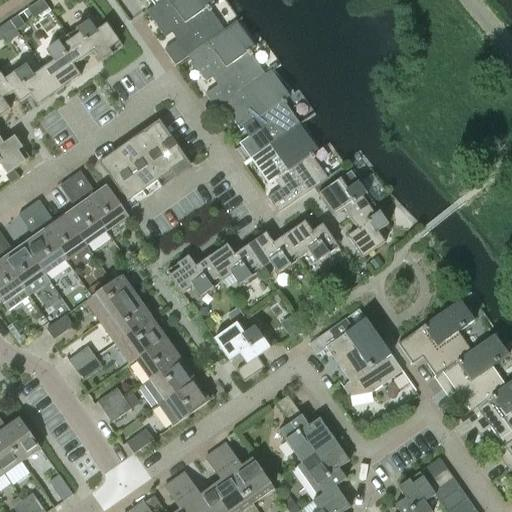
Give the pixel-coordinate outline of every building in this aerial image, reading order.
[(174,67),(187,57),(223,31),(209,12),(211,11),(208,7),(214,4),(210,0),(163,0),(159,3),(154,6),(146,12),(164,38),(171,34),(176,41),(163,51),(174,67)] [(18,16),(10,22),(17,31),(24,26),(18,16)] [(67,36),(83,59),(92,52),(100,63),(122,47),(106,24),(95,32),(88,21),(67,36)] [(236,22),(223,31),(187,57),(205,83),(211,79),(217,86),(204,95),(215,111),(222,107),(221,106),(264,76),(264,75),(250,56),(252,55),(249,52),(255,48),(236,22)] [(83,59),(67,36),(45,52),(53,62),(43,69),(58,92),(80,77),(72,66),(83,59)] [(25,66),(4,80),(4,81),(12,93),(19,104),(30,96),(37,107),(58,92),(43,69),(33,76),(25,66)] [(249,160),(270,145),(299,125),(285,106),(286,104),(284,101),(289,97),(270,71),(264,75),(264,76),(221,106),(222,107),(240,132),(246,128),(251,135),(238,144),(249,160)] [(0,117),(10,110),(2,100),(12,93),(4,81),(4,80),(0,74),(0,117)] [(159,122),(143,133),(171,172),(175,178),(190,168),(186,161),(159,122)] [(278,214),(313,189),(327,179),(313,159),(314,158),(312,155),(317,151),(299,125),(270,145),(249,160),(268,186),(275,182),(279,189),(266,198),(278,214)] [(171,172),(143,133),(129,143),(156,182),(171,172)] [(0,140),(0,166),(6,175),(29,159),(14,137),(3,145),(0,140)] [(156,182),(129,143),(114,153),(142,192),(156,182)] [(127,203),(142,192),(114,153),(99,164),(127,203)] [(327,179),(313,189),(332,217),(343,210),(350,220),(373,204),(346,166),(327,179)] [(12,171),(5,177),(10,184),(18,178),(12,171)] [(79,172),(69,180),(106,232),(127,217),(106,188),(95,195),(79,172)] [(85,247),(106,232),(69,180),(59,187),(75,210),(64,217),(85,247)] [(38,201),(28,209),(65,261),(85,247),(64,217),(54,224),(38,201)] [(388,225),(373,204),(350,220),(357,230),(346,237),(362,259),(384,243),(377,233),(388,225)] [(44,276),(65,261),(28,209),(17,216),(33,239),(23,246),(44,276)] [(283,237),(298,260),(308,253),(316,263),(338,248),(322,225),(311,233),(304,222),(283,237)] [(0,234),(0,256),(28,297),(48,282),(44,276),(23,246),(13,253),(0,234)] [(298,260),(283,237),(272,244),(265,234),(244,249),(260,271),(270,264),(277,275),(298,260)] [(238,286),(260,271),(244,249),(234,256),(226,245),(205,260),(221,283),(231,276),(238,286)] [(0,301),(2,305),(7,311),(28,297),(0,256),(0,301)] [(221,283),(205,260),(195,267),(188,257),(166,272),(182,295),(192,287),(200,298),(221,283)] [(85,302),(100,324),(136,298),(129,288),(133,285),(126,274),(85,302)] [(337,290),(328,295),(332,302),(341,296),(337,290)] [(322,295),(313,301),(319,310),(328,304),(322,295)] [(143,309),(136,298),(100,324),(114,344),(155,316),(148,305),(143,309)] [(433,378),(433,379),(471,352),(470,352),(457,333),(474,321),(459,301),(397,345),(410,364),(411,364),(412,365),(413,364),(421,358),(435,377),(433,378)] [(229,316),(234,324),(245,317),(239,309),(229,316)] [(53,341),(72,327),(65,316),(45,330),(53,341)] [(162,326),(155,316),(114,344),(129,365),(135,360),(165,340),(158,329),(162,326)] [(345,319),(329,331),(308,345),(316,356),(325,349),(349,383),(341,388),(348,398),(371,394),(402,373),(365,320),(352,329),(345,319)] [(213,340),(229,362),(239,354),(246,364),(235,371),(243,383),(264,368),(256,358),(269,349),(254,327),(244,334),(236,324),(213,340)] [(493,335),(470,352),(471,352),(433,379),(442,391),(443,391),(444,391),(451,386),(469,412),(467,413),(505,387),(505,386),(491,368),(508,356),(493,335)] [(172,350),(165,340),(135,360),(150,381),(184,357),(177,347),(172,350)] [(68,362),(75,372),(94,358),(87,348),(68,362)] [(150,381),(143,386),(158,406),(194,381),(186,371),(191,367),(184,357),(150,381)] [(102,369),(94,358),(75,372),(82,382),(102,369)] [(511,380),(505,386),(505,387),(467,413),(481,433),(489,427),(499,441),(503,446),(503,447),(511,440),(511,380)] [(194,381),(158,406),(173,427),(213,399),(206,388),(201,391),(194,381)] [(104,413),(123,400),(116,389),(97,403),(104,413)] [(278,432),(300,464),(334,441),(319,419),(308,426),(287,396),(276,404),(290,424),(278,432)] [(131,410),(123,400),(104,413),(111,424),(131,410)] [(0,431),(21,463),(40,450),(19,420),(6,429),(0,420),(0,431)] [(133,455),(153,441),(145,430),(126,444),(133,455)] [(21,463),(0,431),(0,469),(4,475),(21,463)] [(511,440),(503,447),(503,446),(495,452),(503,464),(504,465),(505,465),(506,465),(511,460),(511,440)] [(335,487),(346,480),(338,469),(349,462),(334,441),(300,464),(295,468),(317,499),(322,495),(335,487)] [(499,441),(491,447),(495,452),(503,446),(499,441)] [(215,452),(252,505),(273,490),(252,460),(241,468),(225,445),(215,452)] [(241,511),(252,505),(215,452),(205,459),(221,482),(210,489),(226,511),(241,511)] [(419,473),(426,483),(446,470),(439,459),(419,473)] [(453,479),(446,470),(426,483),(433,493),(453,479)] [(426,483),(419,473),(397,488),(405,499),(394,506),(398,511),(430,511),(425,503),(434,496),(435,496),(433,493),(426,483)] [(226,511),(210,489),(200,496),(184,474),(174,481),(195,511),(226,511)] [(72,496),(58,476),(48,483),(62,503),(72,496)] [(460,489),(453,479),(433,493),(435,496),(434,496),(439,503),(460,489)] [(195,511),(174,481),(163,488),(179,511),(178,511),(195,511)] [(317,499),(301,510),(302,511),(344,511),(350,508),(335,487),(322,495),(317,499)] [(447,511),(467,499),(460,489),(439,503),(445,511),(447,511)] [(44,511),(32,494),(22,501),(29,511),(44,511)] [(468,511),(473,509),(467,499),(447,511),(468,511)] [(15,511),(29,511),(22,501),(12,508),(15,511)] [(132,510),(133,511),(149,511),(143,503),(132,510)] [(297,511),(298,511),(292,503),(286,508),(288,511),(297,511)]
